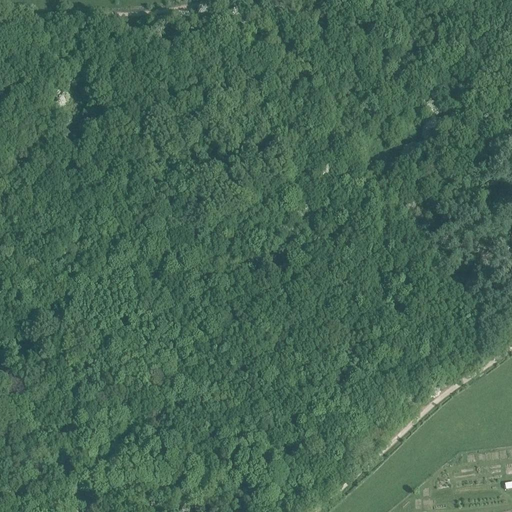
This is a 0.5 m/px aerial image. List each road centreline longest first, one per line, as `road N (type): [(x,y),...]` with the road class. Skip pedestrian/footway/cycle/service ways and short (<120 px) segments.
road 1 (unknown): [(417,0),(383,30),(128,175),(0,187)]
road 2 (track): [(511,347),(435,398),(316,511)]
